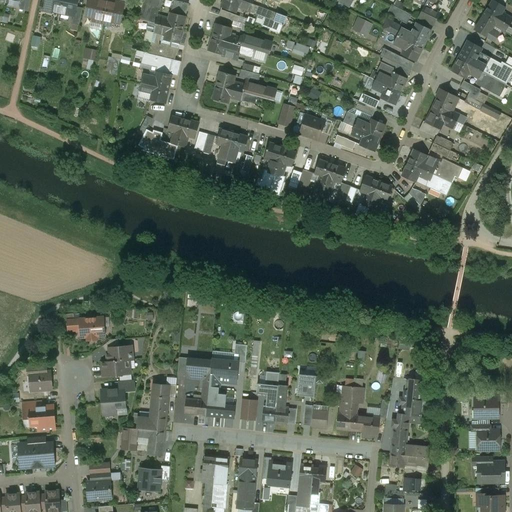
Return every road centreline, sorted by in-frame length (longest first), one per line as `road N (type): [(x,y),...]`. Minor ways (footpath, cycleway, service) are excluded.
road 1 (residential): [(193,111),(380,168),(466,0)]
road 2 (residential): [(370,511),(375,452),(178,432)]
